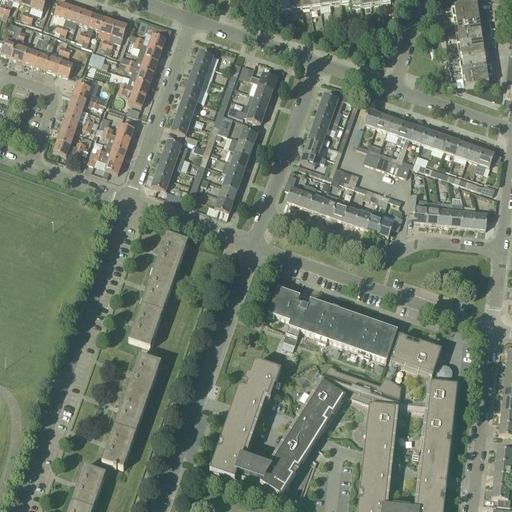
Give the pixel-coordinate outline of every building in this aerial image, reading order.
[(8,0),(8,3),(6,8),(3,16),(8,18),(13,4),(20,7),(21,0),(8,0)] [(21,0),(20,7),(31,11),(34,0),(21,0)] [(47,1),(42,0),(34,0),(31,11),(43,15),(47,1)] [(257,0),(258,7),(269,5),(271,17),(280,16),(277,0),(257,0)] [(287,0),(277,0),(280,16),(290,14),(287,0)] [(300,13),(298,0),(287,0),(290,14),(300,13)] [(308,0),(298,0),(300,13),(310,11),(308,0)] [(318,0),(308,0),(310,11),(320,10),(318,0)] [(330,8),(328,0),(318,0),(320,10),(330,8)] [(338,0),(328,0),(330,8),(340,7),(338,0)] [(350,11),(360,10),(358,0),(348,0),(349,5),(350,11)] [(358,0),(360,10),(370,8),(368,0),(358,0)] [(368,0),(370,8),(380,7),(378,0),(368,0)] [(65,23),(70,9),(58,5),(54,19),(65,23)] [(452,18),(452,19),(477,15),(476,6),(451,10),(454,10),(455,18),(452,18)] [(65,23),(63,28),(60,36),(66,38),(68,30),(75,32),(76,26),(81,13),(70,9),(65,23)] [(76,26),(88,30),(92,17),(81,13),(76,26)] [(479,24),(477,15),(452,19),(455,19),(456,27),(453,27),(453,28),(479,24)] [(86,36),(82,47),(81,49),(86,51),(93,32),(99,34),(104,21),(92,17),(88,30),(88,31),(86,36)] [(111,38),(115,25),(104,21),(99,34),(111,38)] [(480,33),(479,24),(453,28),(456,28),(457,36),(455,37),(480,33)] [(111,38),(109,43),(106,52),(104,57),(109,59),(114,45),(121,48),(127,29),(115,25),(111,38)] [(134,44),(161,54),(165,42),(159,40),(161,33),(161,32),(148,28),(143,42),(136,39),(134,44)] [(0,56),(0,57),(11,61),(18,43),(21,35),(16,33),(13,41),(12,40),(10,47),(4,45),(0,56)] [(456,45),(456,46),(481,42),(480,33),(455,37),(458,37),(459,45),(456,45)] [(77,46),(82,47),(86,36),(81,34),(77,46)] [(11,61),(23,65),(27,53),(22,51),(24,45),(23,44),(25,37),(21,35),(18,43),(11,61)] [(45,73),(50,60),(49,60),(52,54),(45,52),(50,38),(45,37),(43,43),(34,69),(45,73)] [(23,65),(34,69),(43,43),(38,41),(36,49),(35,48),(32,54),(27,53),(23,65)] [(101,50),(106,52),(109,43),(104,42),(101,50)] [(483,51),(481,42),(456,46),(459,45),(460,54),(457,55),(483,51)] [(161,54),(134,44),(132,50),(140,52),(138,58),(157,65),(161,54)] [(61,64),(63,59),(66,50),(61,49),(56,63),(50,60),(45,73),(57,77),(61,64)] [(461,63),(459,63),(484,60),(483,51),(457,55),(460,54),(461,63)] [(195,66),(209,71),(213,59),(199,54),(195,66)] [(92,55),(87,66),(101,71),(105,59),(92,55)] [(157,65),(138,58),(136,65),(122,60),(120,65),(126,67),(153,77),(157,65)] [(485,68),(484,60),(459,63),(462,63),(463,72),(460,72),(485,68)] [(61,64),(57,77),(68,81),(73,68),(61,64)] [(209,71),(195,66),(191,77),(205,82),(209,71)] [(130,81),(149,88),(153,77),(126,67),(125,73),(132,75),(130,81)] [(241,69),(235,67),(232,73),(238,75),(241,69)] [(491,68),(485,68),(460,72),(461,81),(487,77),(492,77),(491,68)] [(238,81),(258,88),(273,93),(277,81),(262,76),(260,82),(252,79),(254,74),(243,70),(238,81)] [(187,89),(206,94),(201,93),(205,82),(191,77),(187,89)] [(463,90),(488,87),(487,77),(461,81),(464,81),(465,89),(463,90)] [(77,87),(73,98),(100,108),(102,103),(95,100),(96,99),(89,97),(90,91),(93,85),(82,81),(80,88),(77,87)] [(127,93),(132,95),(145,99),(149,88),(130,81),(128,87),(120,85),(118,90),(127,93)] [(269,104),(273,93),(258,88),(254,99),(269,104)] [(206,94),(187,89),(183,100),(202,107),(206,94)] [(127,93),(118,90),(117,95),(125,98),(127,93)] [(145,99),(132,95),(128,106),(141,111),(145,99)] [(340,115),(340,114),(343,104),(338,103),(338,102),(324,97),(319,109),(334,114),(340,115)] [(100,108),(73,98),(69,110),(82,114),(84,108),(90,111),(90,110),(98,113),(100,108)] [(265,116),(269,104),(254,99),(250,111),(265,116)] [(179,111),(197,118),(200,107),(201,108),(202,107),(183,100),(179,111)] [(243,121),(246,122),(260,127),(265,116),(250,111),(245,109),(243,115),(230,110),(227,118),(242,123),(243,121)] [(334,114),(319,109),(315,120),(330,125),(334,114)] [(69,110),(65,121),(78,126),(82,114),(69,110)] [(189,127),(189,128),(193,129),(197,118),(179,111),(175,122),(189,127)] [(218,113),(215,122),(221,124),(224,115),(218,113)] [(364,127),(375,131),(380,117),(369,113),(364,127)] [(391,121),(380,117),(375,131),(386,135),(391,121)] [(350,133),(354,120),(350,119),(346,131),(350,133)] [(330,125),(315,120),(311,132),(326,137),(328,132),(335,135),(337,128),(330,125)] [(74,137),(78,126),(65,121),(61,132),(74,137)] [(398,139),(403,125),(391,121),(386,135),(398,139)] [(85,122),(83,128),(92,131),(94,125),(85,122)] [(189,127),(175,122),(171,134),(185,139),(189,128),(189,127)] [(407,151),(409,143),(414,129),(403,125),(398,139),(395,147),(407,151)] [(117,139),(130,143),(134,132),(120,127),(117,139)] [(103,134),(111,137),(113,132),(105,129),(103,134)] [(426,133),(414,129),(409,143),(421,147),(426,133)] [(61,132),(57,144),(70,148),(74,137),(61,132)] [(238,144),(253,149),(257,137),(242,132),(238,144)] [(326,137),(311,132),(307,143),(322,148),(326,137)] [(437,137),(426,133),(421,147),(432,151),(437,137)] [(107,148),(126,155),(130,143),(117,139),(116,139),(111,137),(103,134),(101,139),(109,142),(107,148)] [(441,161),(443,155),(448,141),(437,137),(432,151),(430,157),(441,161)] [(443,155),(455,159),(460,144),(448,141),(443,155)] [(228,153),(230,154),(249,160),(253,149),(238,144),(232,142),(228,153)] [(322,148),(307,143),(303,154),(318,159),(322,148)] [(75,150),(70,148),(57,144),(53,155),(66,160),(68,154),(75,157),(76,156),(82,158),(84,153),(75,150)] [(163,155),(178,160),(182,149),(167,144),(163,155)] [(466,163),(471,148),(460,144),(455,159),(466,163)] [(75,150),(84,153),(86,148),(77,145),(75,150)] [(213,148),(207,146),(204,152),(203,156),(209,158),(213,148)] [(95,157),(122,166),(126,155),(107,148),(105,155),(97,152),(95,157)] [(355,152),(366,156),(368,152),(356,148),(355,152)] [(482,152),(471,148),(466,163),(477,167),(482,152)] [(204,152),(200,151),(195,149),(193,154),(203,158),(203,156),(204,152)] [(482,152),(477,167),(474,175),(482,178),(485,170),(489,171),(494,156),(482,152)] [(226,165),(245,171),(249,160),(230,154),(226,165)] [(318,159),(303,154),(299,166),(314,171),(315,170),(322,172),(326,162),(318,159)] [(163,155),(159,167),(174,172),(178,160),(163,155)] [(107,167),(102,180),(107,182),(109,175),(118,178),(122,166),(95,157),(91,156),(87,167),(94,170),(96,163),(107,167)] [(363,166),(374,170),(378,160),(366,156),(363,166)] [(379,156),(378,160),(389,164),(391,160),(379,156)] [(378,160),(374,170),(386,174),(389,164),(378,160)] [(386,174),(397,178),(400,168),(389,164),(386,174)] [(241,183),(245,171),(226,165),(222,176),(226,177),(241,183)] [(333,181),(336,172),(338,166),(334,165),(329,180),(333,181)] [(159,167),(155,178),(169,183),(174,172),(159,167)] [(409,171),(400,168),(397,178),(405,181),(409,171)] [(297,173),(309,177),(310,173),(298,169),(297,173)] [(333,181),(334,181),(340,184),(343,174),(336,172),(333,181)] [(340,184),(344,185),(347,186),(351,177),(343,174),(340,184)] [(226,177),(222,189),(237,194),(241,183),(226,177)] [(320,181),(332,185),(334,181),(333,181),(329,180),(322,177),(320,181)] [(351,177),(347,186),(355,189),(358,180),(351,177)] [(169,183),(155,178),(151,190),(165,195),(169,183)] [(286,205),(297,209),(302,194),(293,191),(296,181),(289,178),(284,193),(289,195),(286,205)] [(309,213),(314,198),(316,191),(305,187),(302,194),(297,209),(309,213)] [(482,190),(476,188),(474,193),(480,196),(480,195),(492,200),(494,192),(485,189),(482,190)] [(222,189),(218,200),(233,205),(237,194),(222,189)] [(365,197),(363,203),(369,205),(369,204),(375,205),(376,201),(377,201),(378,197),(366,193),(365,197)] [(164,201),(183,208),(185,201),(167,195),(164,201)] [(320,217),(331,221),(338,201),(327,197),(325,202),(320,217)] [(309,213),(320,217),(325,202),(314,198),(309,213)] [(408,215),(414,216),(413,226),(425,227),(427,208),(427,205),(427,204),(416,203),(417,199),(410,198),(408,215)] [(229,217),(233,205),(218,200),(214,212),(229,217)] [(349,205),(338,201),(331,221),(342,225),(348,210),(347,210),(349,205)] [(425,227),(437,228),(440,206),(427,205),(427,208),(425,227)] [(440,206),(437,228),(449,230),(452,207),(440,206)] [(462,208),(452,207),(449,230),(461,231),(462,215),(463,211),(462,211),(462,208)] [(342,225),(354,229),(359,214),(348,210),(342,225)] [(354,229),(365,233),(370,218),(359,214),(354,229)] [(461,231),(473,232),(475,217),(462,215),(461,231)] [(487,218),(475,217),(473,232),(485,234),(487,218)] [(382,222),(370,218),(365,233),(376,237),(382,222)] [(395,220),(393,226),(382,222),(376,237),(388,241),(391,232),(397,234),(402,222),(395,220)] [(160,253),(157,262),(153,273),(175,281),(188,245),(166,238),(160,253)] [(153,273),(148,287),(141,308),(163,316),(175,281),(153,273)] [(277,292),(268,317),(268,318),(277,321),(290,325),(288,330),(283,345),(295,349),(300,334),(386,365),(397,334),(310,303),(309,306),(298,303),(299,300),(277,292)] [(141,308),(134,328),(128,344),(150,352),(163,316),(141,308)] [(259,486),(282,500),(291,485),(295,479),(292,476),(294,472),(298,474),(299,473),(295,471),(298,466),(302,468),(310,454),(307,452),(310,448),(313,449),(314,448),(311,446),(314,442),(317,444),(321,438),(321,437),(345,400),(368,408),(364,452),(363,460),(367,460),(366,465),(362,465),(362,467),(366,467),(366,473),(361,472),(361,480),(357,511),(383,511),(387,482),(389,468),(390,455),(390,454),(395,412),(398,413),(398,412),(424,415),(427,415),(422,459),(421,473),(419,486),(416,511),(443,511),(446,489),(446,487),(447,481),(442,481),(443,476),(447,476),(447,475),(443,474),(444,469),(448,469),(449,462),(457,389),(446,388),(447,386),(447,385),(447,384),(450,382),(451,379),(449,379),(444,372),(445,370),(445,369),(442,369),(438,371),(437,371),(436,370),(435,370),(441,354),(399,339),(390,364),(428,377),(431,378),(428,410),(425,409),(399,406),(401,390),(385,380),(380,389),(336,374),(336,373),(329,368),(319,385),(322,387),(299,423),(291,435),(291,436),(285,446),(259,486)] [(139,358),(126,394),(148,402),(161,366),(139,358)] [(249,440),(254,427),(258,414),(263,400),(267,402),(271,388),(275,389),(280,376),(280,374),(257,367),(254,365),(254,367),(257,368),(256,372),(256,373),(252,372),(249,379),(246,378),(242,392),(238,390),(233,405),(233,407),(231,412),(235,414),(233,419),(229,418),(228,419),(232,420),(231,425),(227,424),(224,431),(212,467),(216,468),(213,476),(217,478),(234,484),(236,477),(249,440)] [(511,390),(504,389),(502,402),(511,402),(511,390)] [(114,429),(136,437),(148,402),(126,394),(114,429)] [(511,402),(502,402),(501,414),(511,415),(511,402)] [(511,415),(501,414),(500,426),(511,427),(511,415)] [(511,427),(500,426),(498,438),(511,439),(511,427)] [(123,473),(136,437),(114,429),(101,465),(113,469),(113,471),(116,472),(116,470),(123,473)] [(511,453),(497,452),(495,465),(511,466),(511,464),(511,453)] [(262,468),(246,463),(242,475),(241,479),(257,484),(258,481),(262,468)] [(510,478),(511,478),(511,466),(495,465),(494,477),(510,478)] [(84,469),(71,505),(90,511),(93,511),(106,477),(84,469)] [(494,477),(493,489),(509,491),(510,478),(494,477)] [(497,509),(507,510),(509,510),(510,503),(508,503),(509,491),(493,489),(491,501),(498,502),(497,509)]
